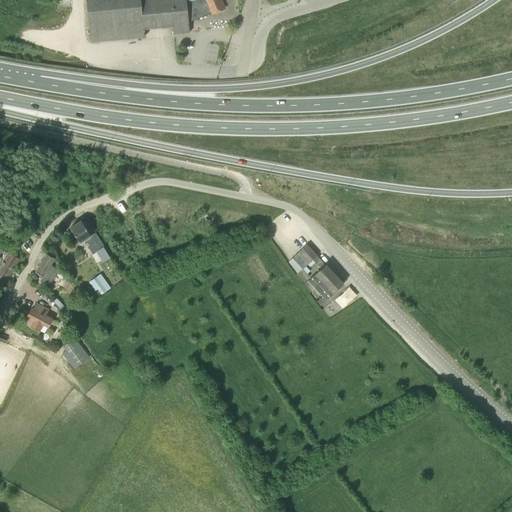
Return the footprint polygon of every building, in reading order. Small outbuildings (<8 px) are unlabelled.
[(87,0),(91,42),(144,37),(144,29),(158,27),(173,26),(174,34),(190,32),(189,22),(212,12),(206,0),(87,0)] [(207,0),(212,12),(213,14),(224,9),(219,0),(207,0)] [(82,220),(71,227),(80,242),(86,238),(90,246),(89,246),(94,253),(98,250),(105,260),(111,256),(105,246),(96,231),(91,234),(82,220)] [(307,245),(289,261),(321,305),(343,284),(307,245)] [(0,284),(1,285),(17,258),(0,248),(0,284)] [(59,269),(50,264),(54,257),(47,253),(36,271),(44,276),(40,281),(49,286),(56,274),(64,279),(67,275),(61,267),(59,269)] [(100,273),(89,281),(100,297),(111,289),(100,273)] [(33,311),(31,310),(26,319),(33,322),(31,327),(39,332),(42,325),(48,327),(51,320),(44,317),(48,311),(36,304),(33,311)] [(79,357),(86,351),(75,337),(69,341),(73,345),(70,347),(78,356),(79,357)] [(73,362),(76,359),(69,350),(66,352),(73,362)]
